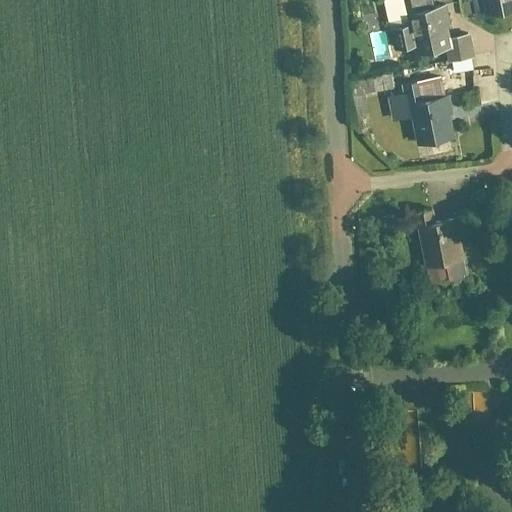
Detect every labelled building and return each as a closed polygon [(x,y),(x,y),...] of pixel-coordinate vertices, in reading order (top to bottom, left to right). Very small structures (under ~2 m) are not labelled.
[(387,0),(371,1),(372,25),(388,24),(388,9),(389,9),(389,0),(387,0)] [(402,0),(404,10),(425,6),(423,0),(402,0)] [(511,0),(477,0),(480,14),(511,7),(511,0)] [(404,10),(412,51),(449,44),(448,36),(441,3),(425,6),(404,10)] [(468,32),(448,36),(449,44),(452,58),(472,54),(468,32)] [(400,82),(412,143),(451,136),(440,75),(400,82)] [(419,266),(461,258),(452,217),(411,225),(419,266)] [(471,433),(511,429),(511,406),(511,393),(468,396),(471,433)]
